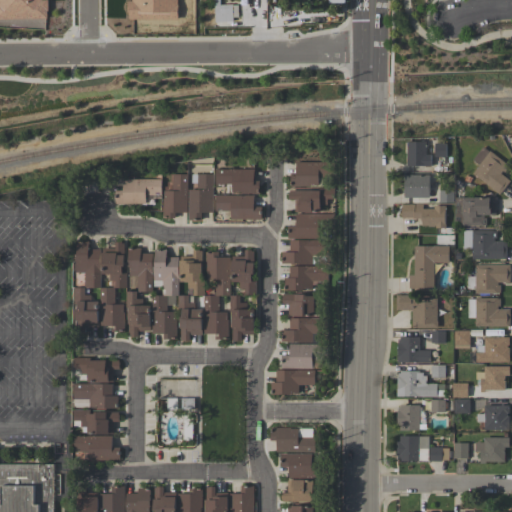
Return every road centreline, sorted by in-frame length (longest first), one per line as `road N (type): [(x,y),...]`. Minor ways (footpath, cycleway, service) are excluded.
road 1 (residential): [(265,511),(264,481),(252,472),(253,357),(266,339),(273,159)]
road 2 (residential): [(358,47),(0,54)]
road 3 (residential): [(359,511),(366,213)]
road 4 (residential): [(366,213),(377,191),(379,0)]
road 5 (residential): [(358,0),(357,191),(366,213)]
road 6 (residential): [(94,214),(105,224),(169,235),(266,236)]
road 7 (residential): [(81,348),(253,357)]
road 8 (residential): [(85,473),(252,472)]
road 9 (residential): [(511,484),(359,485)]
